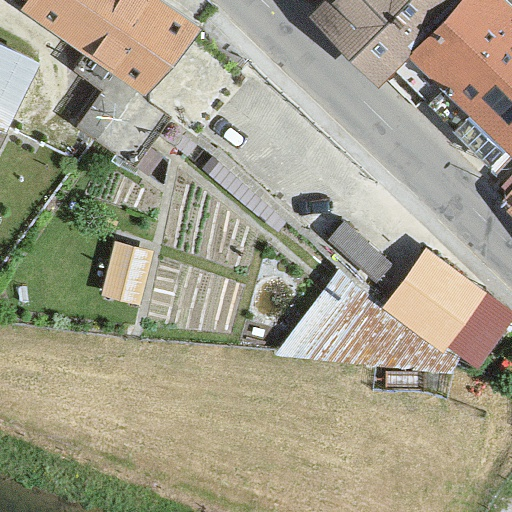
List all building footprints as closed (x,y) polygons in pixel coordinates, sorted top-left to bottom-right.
[(152,85),(191,38),(198,25),(160,0),(28,0),(87,40),(152,85)] [(325,0),(308,16),(380,91),(410,59),(461,0),(325,0)] [(511,11),(500,0),(461,0),(410,59),(511,155),(511,11)] [(237,76),(191,38),(152,85),(147,91),(183,121),(193,129),(237,76)] [(152,85),(87,40),(69,64),(101,87),(73,126),(124,163),(151,125),(170,139),(183,121),(147,91),(152,85)] [(0,148),(41,68),(0,47),(0,148)] [(511,188),(493,209),(511,225),(511,188)] [(353,213),(336,230),(378,272),(395,256),(353,213)] [(114,245),(104,298),(141,305),(151,252),(114,245)] [(425,248),(384,300),(443,346),(484,294),(425,248)] [(443,346),(384,300),(318,249),(310,260),(334,278),(283,344),(450,370),(459,358),(443,346)]
